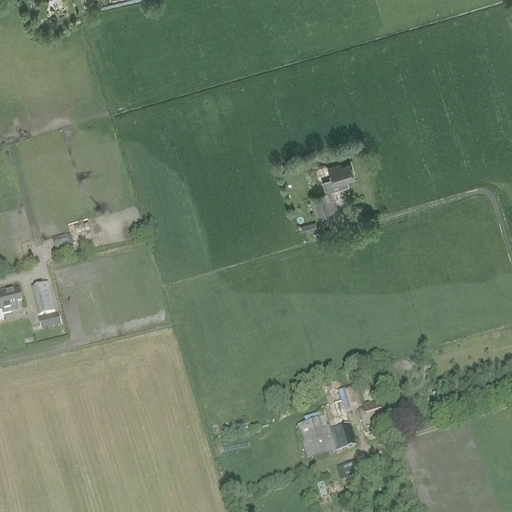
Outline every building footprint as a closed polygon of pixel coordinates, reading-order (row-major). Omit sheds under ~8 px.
[(346,180),(350,179),(354,178),(353,175),(351,167),(350,165),(342,167),(341,164),(327,168),(333,188),(347,183),(346,180)] [(284,165),(279,172),(286,177),(290,170),(284,165)] [(308,199),(315,218),(338,211),(331,191),(308,199)] [(65,236),(52,239),(55,251),(68,247),(65,236)] [(31,288),(39,317),(55,312),(48,284),(31,288)] [(12,309),(17,308),(15,304),(22,302),(19,291),(13,293),(12,289),(0,292),(0,319),(4,319),(2,314),(12,312),(12,309)] [(41,331),(57,327),(61,326),(58,314),(38,319),(41,331)] [(297,426),(300,436),(307,460),(356,445),(355,441),(350,425),(349,425),(345,413),(358,410),(365,429),(385,422),(384,420),(395,417),(390,402),(378,405),(376,402),(361,407),(359,398),(360,397),(357,386),(338,392),(341,401),(320,408),(322,414),(304,419),(306,423),(297,426)] [(454,396),(463,393),(461,387),(452,389),(454,396)] [(238,429),(249,427),(248,420),(236,422),(238,429)] [(364,492),(354,462),(337,468),(342,485),(353,481),(357,494),(364,492)] [(375,494),(364,499),(366,504),(377,500),(375,494)]
